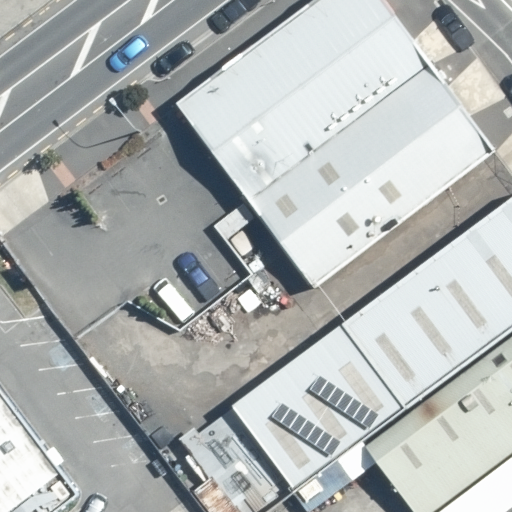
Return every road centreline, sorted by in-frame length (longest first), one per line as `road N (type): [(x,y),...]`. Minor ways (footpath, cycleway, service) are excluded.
road 1 (secondary): [(208,0),(0,148)]
road 2 (secondary): [(0,75),(104,0)]
